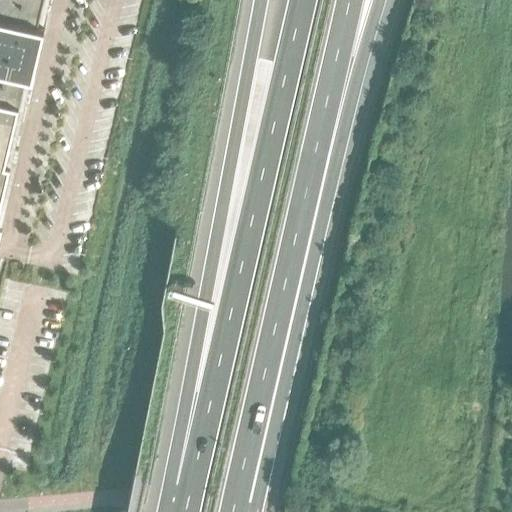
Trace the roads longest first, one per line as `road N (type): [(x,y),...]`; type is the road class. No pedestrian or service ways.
road 1 (motorway): [(300,0),(190,486)]
road 2 (motorway): [(259,0),(185,396),(190,486)]
road 3 (motorway): [(230,511),(314,154)]
road 4 (motorway): [(314,154),(378,0)]
road 5 (motorway): [(314,154),(351,0)]
